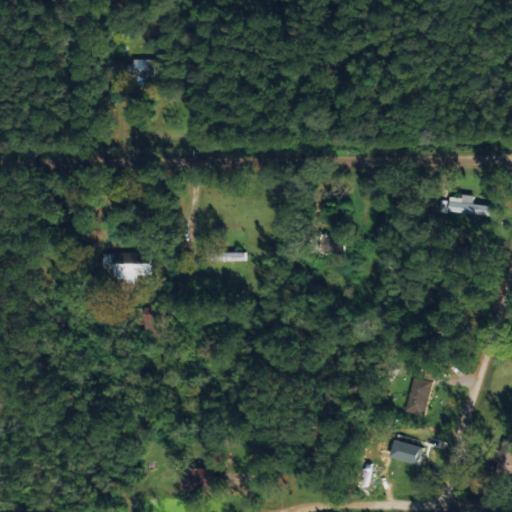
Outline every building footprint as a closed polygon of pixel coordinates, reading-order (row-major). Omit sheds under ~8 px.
[(151,58),(129,58),(128,78),(150,78),(151,58)] [(492,215),(493,205),(470,203),(471,194),(459,193),(458,196),(447,196),(446,211),(492,215)] [(148,273),(147,250),(125,251),(125,261),(109,261),(110,278),(133,278),(133,273),(148,273)] [(404,405),(424,411),(432,380),(412,375),(404,405)] [(511,462),(511,446),(499,443),(493,468),(510,472),(511,462)] [(386,473),(409,478),(413,460),(419,461),(421,451),(410,448),(406,463),(389,459),(386,473)] [(181,485),(211,486),(212,466),(182,465),(181,485)]
